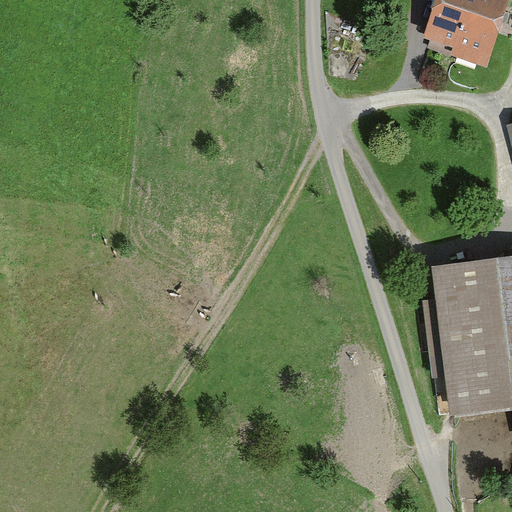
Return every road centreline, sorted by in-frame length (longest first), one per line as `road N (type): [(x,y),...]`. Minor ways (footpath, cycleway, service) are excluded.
road 1 (residential): [(445,511),(326,124),(314,0)]
road 2 (track): [(326,124),(309,170),(216,332),(96,511)]
